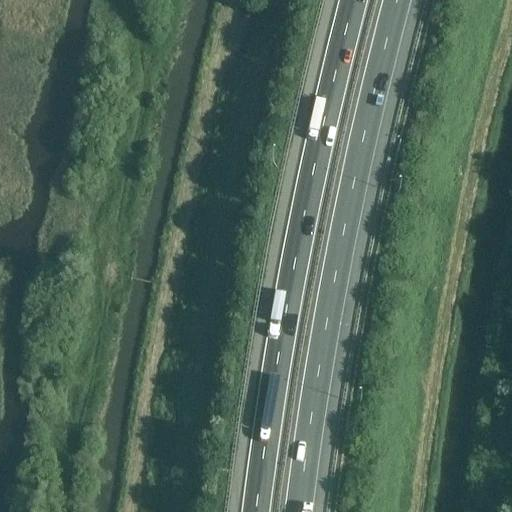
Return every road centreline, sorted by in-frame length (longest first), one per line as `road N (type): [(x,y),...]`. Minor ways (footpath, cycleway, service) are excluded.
road 1 (motorway): [(298,511),(319,354),(396,0)]
road 2 (motorway): [(353,0),(306,196),(255,511)]
